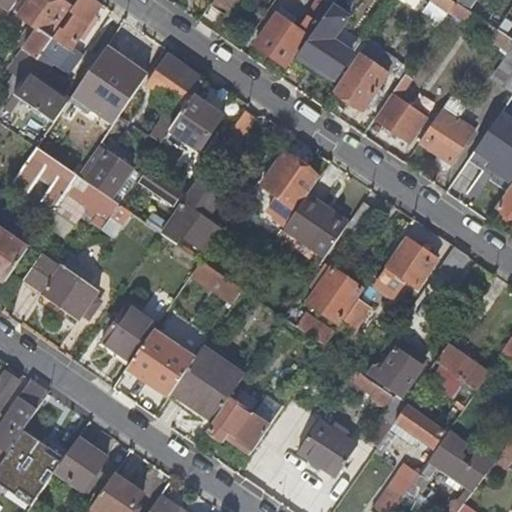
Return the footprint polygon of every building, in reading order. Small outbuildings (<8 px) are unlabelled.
[(23,68),(29,72),(31,70),(41,55),(54,37),(50,35),(70,7),(60,0),(22,0),(17,8),(22,12),(20,15),(35,25),(32,29),(36,32),(15,63),(23,68)] [(90,24),(95,17),(104,5),(96,0),(79,0),(71,13),(74,15),(64,30),(60,28),(54,37),(41,55),(60,68),(90,24)] [(235,0),(214,0),(212,4),(225,14),(235,0)] [(308,36),(311,38),(332,7),(334,4),(328,0),(310,0),(308,4),(314,8),(298,29),(277,15),(256,45),(287,66),(308,36)] [(432,0),(432,1),(449,12),(456,2),(453,0),(432,0)] [(475,0),(457,0),(456,2),(469,10),(475,0)] [(449,12),(491,40),(498,30),(469,10),(456,2),(449,12)] [(346,16),(332,7),(311,38),(299,54),(336,79),(347,63),(328,50),(344,27),(340,24),(346,16)] [(98,19),(95,17),(90,24),(93,26),(98,19)] [(511,22),(511,21),(507,17),(498,30),(504,34),(511,22)] [(511,54),(495,79),(511,91),(511,39),(504,34),(498,30),(491,40),(511,54)] [(156,64),(116,35),(91,71),(105,80),(113,69),(140,88),(156,64)] [(378,46),(370,40),(338,87),(336,90),(364,110),(389,74),(369,60),(378,46)] [(153,137),(162,144),(172,129),(194,98),(205,81),(169,56),(148,86),(164,98),(162,102),(166,105),(163,110),(169,114),(153,137)] [(29,72),(23,68),(0,100),(0,114),(14,94),(29,72)] [(14,94),(56,122),(72,98),(31,70),(29,72),(14,94)] [(414,78),(407,74),(377,118),(412,142),(428,117),(400,98),(414,78)] [(223,118),(194,98),(172,129),(201,149),(223,118)] [(473,129),(443,109),(420,142),(440,156),(451,163),(452,164),(464,147),(461,145),(473,129)] [(511,116),(502,110),(475,150),(490,161),(486,165),(511,182),(511,116)] [(233,129),(242,135),(246,138),(258,120),(245,111),(233,129)] [(0,141),(5,145),(14,132),(0,122),(0,141)] [(242,135),(233,129),(228,137),(232,139),(237,143),(242,135)] [(76,157),(46,136),(37,148),(67,169),(78,176),(80,174),(99,147),(100,144),(89,137),(76,157)] [(232,139),(228,137),(219,149),(223,151),(232,139)] [(105,151),(99,147),(80,174),(87,179),(112,196),(131,169),(105,151)] [(45,202),(55,209),(67,193),(78,176),(67,169),(37,148),(14,183),(29,193),(41,175),(56,186),(57,186),(45,202)] [(284,199),(299,210),(310,194),(321,178),(285,153),(263,185),(278,196),(275,201),(280,205),(284,199)] [(447,169),(451,163),(440,156),(436,161),(447,169)] [(183,192),(150,169),(142,182),(174,205),(183,192)] [(198,182),(219,197),(227,185),(206,171),(198,182)] [(111,217),(123,226),(132,214),(119,205),(78,176),(67,193),(107,221),(111,217)] [(219,197),(198,182),(161,234),(177,245),(179,243),(183,237),(187,232),(191,235),(188,240),(204,251),(219,228),(198,214),(203,208),(209,212),(219,197)] [(511,184),(498,207),(511,216),(511,184)] [(107,221),(67,193),(55,209),(75,223),(85,209),(95,216),(91,222),(102,229),(107,221)] [(351,224),(310,194),(299,210),(285,230),(296,238),(326,259),(347,229),(351,224)] [(167,224),(126,195),(119,205),(132,214),(160,233),(167,224)] [(377,212),(365,203),(351,224),(347,229),(360,237),(377,212)] [(28,248),(0,228),(0,277),(5,281),(28,248)] [(296,238),(285,230),(278,240),(290,248),(296,238)] [(438,260),(408,239),(389,266),(420,287),(438,260)] [(203,260),(179,243),(177,245),(202,262),(203,260)] [(454,279),(469,257),(455,247),(440,269),(454,279)] [(60,267),(41,254),(24,280),(42,293),(41,295),(79,320),(99,291),(61,266),(60,267)] [(193,275),(234,304),(243,290),(202,262),(193,275)] [(362,290),(331,268),(307,303),(338,325),(362,290)] [(367,308),(358,301),(343,322),(353,329),(367,308)] [(101,340),(133,361),(154,331),(159,324),(127,302),(101,340)] [(308,311),(297,327),(326,347),(337,331),(308,311)] [(297,319),(289,313),(285,319),(293,324),(297,319)] [(174,390),(195,360),(154,331),(133,361),(128,368),(169,396),(174,390)] [(511,341),(502,356),(507,359),(501,367),(510,374),(511,371),(511,341)] [(489,374),(448,346),(436,363),(478,391),(489,374)] [(245,376),(203,347),(195,360),(174,390),(215,418),(229,398),(245,376)] [(382,371),(373,365),(366,375),(396,395),(401,399),(423,367),(415,362),(420,355),(411,349),(406,356),(397,349),(382,371)] [(0,382),(0,409),(22,379),(9,370),(0,382)] [(381,417),(393,426),(396,422),(400,415),(406,407),(408,404),(401,399),(396,395),(395,398),(358,372),(353,379),(374,393),(372,396),(388,407),(381,417)] [(0,429),(0,466),(25,430),(49,393),(32,381),(18,400),(20,400),(0,429)] [(255,416),(271,426),(284,407),(267,395),(253,414),(255,416)] [(255,416),(253,414),(229,398),(215,418),(208,429),(224,441),(230,433),(238,439),(255,416)] [(444,433),(406,407),(400,415),(396,422),(417,437),(433,448),(444,433)] [(271,426),(255,416),(238,439),(254,450),(271,426)] [(358,445),(321,420),(300,451),(336,476),(358,445)] [(417,437),(396,422),(393,426),(390,429),(412,445),(417,437)] [(66,458),(25,430),(0,466),(0,482),(34,505),(56,472),(66,458)] [(448,451),(458,437),(450,431),(449,432),(440,445),(448,451)] [(398,439),(388,432),(376,451),(385,457),(398,439)] [(462,452),(468,444),(458,437),(448,451),(440,445),(429,461),(435,464),(468,488),(460,499),(452,500),(443,511),(457,511),(465,503),(495,462),(478,451),(472,459),(462,452)] [(94,479),(100,470),(108,458),(80,438),(66,458),(56,472),(85,492),(94,479)] [(486,438),(478,451),(495,462),(497,459),(504,450),(486,438)] [(254,450),(238,439),(235,443),(251,455),(254,450)] [(511,439),(504,450),(497,459),(507,466),(511,458),(511,439)] [(504,469),(507,466),(497,459),(495,462),(504,469)] [(435,464),(429,461),(420,475),(407,493),(416,499),(430,479),(427,476),(435,464)] [(373,511),(393,511),(407,493),(420,475),(406,465),(373,511)] [(104,473),(100,470),(94,479),(98,482),(104,473)] [(511,488),(511,486),(511,474),(505,470),(499,479),(511,488)] [(111,511),(112,511),(131,511),(144,494),(115,475),(93,507),(100,511),(111,511)] [(98,482),(94,479),(85,492),(89,495),(98,482)] [(185,511),(162,495),(150,511),(185,511)] [(477,511),(465,503),(457,511),(477,511)]
